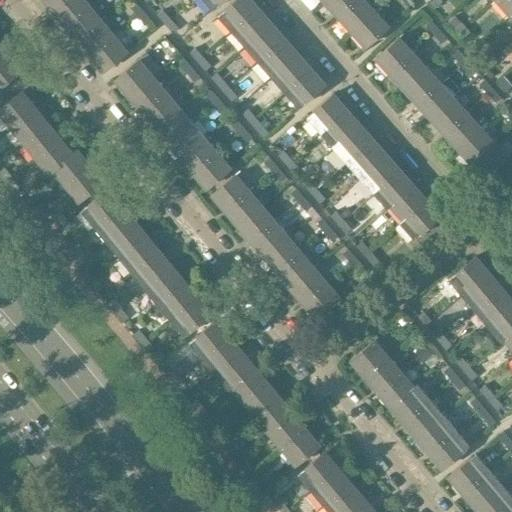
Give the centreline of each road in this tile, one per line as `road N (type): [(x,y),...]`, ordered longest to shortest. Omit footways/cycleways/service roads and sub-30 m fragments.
road 1 (residential): [(11,0),(308,364)]
road 2 (residential): [(481,225),(284,0)]
road 3 (trunk): [(184,511),(0,290)]
road 4 (residential): [(308,364),(481,225)]
road 5 (residential): [(433,511),(308,364)]
road 6 (trunk): [(0,395),(100,511)]
